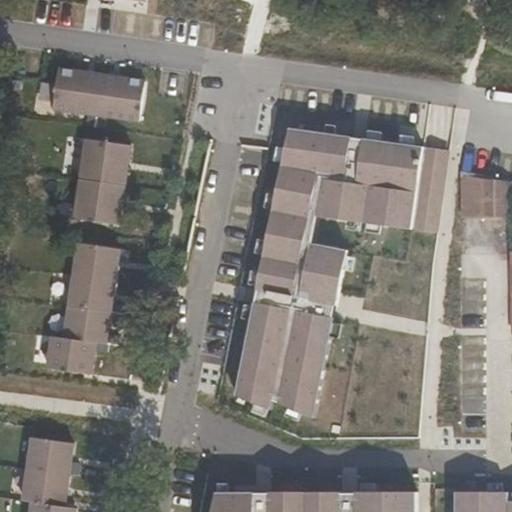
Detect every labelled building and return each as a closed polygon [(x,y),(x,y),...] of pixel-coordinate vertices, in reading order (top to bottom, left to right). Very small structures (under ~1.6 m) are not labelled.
[(152,0),(147,40),(164,43),(170,0),(152,0)] [(54,108),(95,114),(101,74),(60,67),(54,108)] [(142,80),(101,74),(95,114),(136,120),(142,80)] [(80,179),(126,185),(131,146),(85,140),(80,179)] [(126,185),(80,179),(75,218),(121,223),(126,185)] [(499,224),(501,180),(461,179),(459,222),(499,224)] [(511,184),(501,184),(500,223),(511,223),(511,184)] [(75,276),(116,281),(121,249),(79,244),(75,276)] [(112,313),(116,281),(75,276),(71,308),(112,313)] [(112,313),(71,308),(67,338),(98,342),(107,343),(112,313)] [(50,336),(46,367),(94,373),(98,342),(67,338),(50,336)] [(75,444),(33,439),(27,483),(24,483),(22,500),(30,501),(67,506),(75,444)] [(306,511),(306,493),(272,492),(271,511),(306,511)] [(255,511),(257,494),(218,493),(214,511),(255,511)] [(343,511),(343,493),(306,493),(306,511),(343,511)] [(418,511),(419,493),(358,493),(357,511),(418,511)] [(510,493),(457,493),(456,511),(510,511),(510,501),(510,493)] [(67,506),(30,501),(28,511),(77,511),(78,508),(67,506)]
